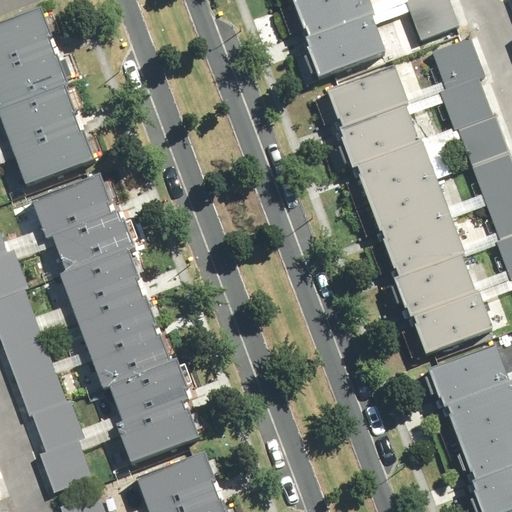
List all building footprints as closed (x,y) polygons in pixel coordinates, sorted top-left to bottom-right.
[(306,0),(322,41),(316,44),(330,79),(393,55),(382,26),(414,13),(426,43),(466,28),(455,0),(306,0)] [(51,8),(0,26),(0,166),(18,160),(31,195),(109,167),(51,8)] [(511,146),(501,117),(495,119),(481,82),(490,79),(475,38),(433,54),(445,84),(413,96),(403,70),(336,95),(348,128),(342,130),(360,177),(368,174),(409,279),(404,281),(433,358),(503,332),(492,303),(511,295),(511,146)] [(137,256),(145,252),(135,224),(127,227),(109,180),(42,206),(53,234),(7,251),(0,233),(0,330),(48,453),(41,456),(58,499),(102,482),(91,455),(124,442),(135,470),(208,442),(194,407),(201,404),(196,393),(200,392),(189,362),(179,366),(137,256)] [(511,511),(511,368),(504,347),(437,371),(452,413),(457,412),(483,482),(476,485),(486,511),(511,511)] [(234,511),(212,454),(143,481),(154,508),(144,511),(110,511),(103,493),(64,509),(65,511),(234,511)]
